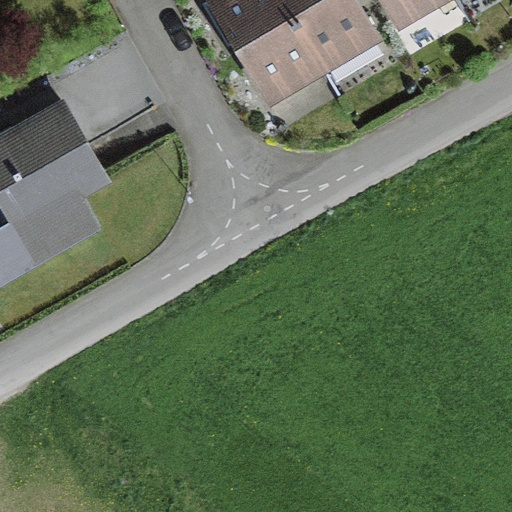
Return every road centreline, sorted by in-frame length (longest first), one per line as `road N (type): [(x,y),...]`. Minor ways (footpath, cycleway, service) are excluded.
road 1 (residential): [(0,366),(261,222)]
road 2 (residential): [(261,222),(511,81)]
road 3 (residential): [(261,222),(144,0)]
